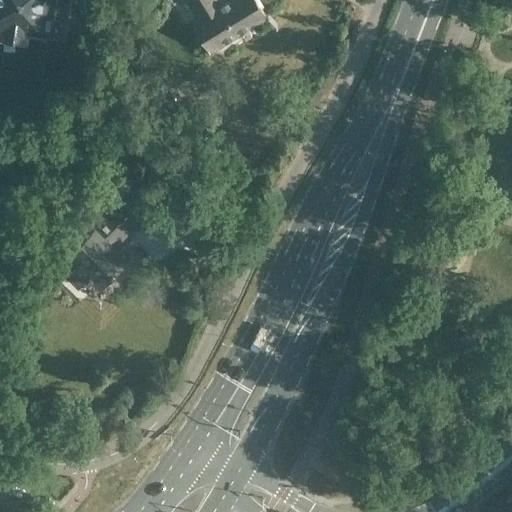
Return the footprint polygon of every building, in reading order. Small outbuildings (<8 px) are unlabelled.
[(0,0),(0,28),(26,32),(26,29),(41,31),(41,35),(61,38),(67,0),(0,0)] [(186,0),(198,18),(192,21),(209,49),(237,32),(234,27),(246,20),(249,24),(264,15),(255,0),(227,0),(220,5),(216,0),(186,0)] [(69,113),(64,126),(80,132),(85,119),(69,113)] [(42,136),(29,167),(40,171),(53,140),(42,136)] [(99,284),(125,258),(113,246),(142,217),(120,196),(90,226),(93,228),(57,264),(72,279),(83,268),(87,271),(85,275),(89,279),(91,276),(99,284)]
